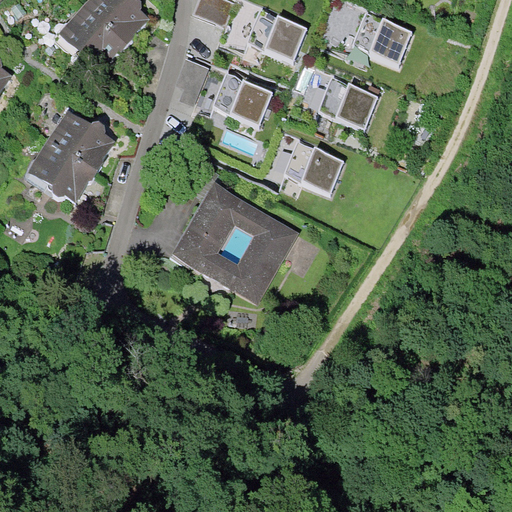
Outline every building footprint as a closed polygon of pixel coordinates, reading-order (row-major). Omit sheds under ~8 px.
[(124,0),(99,0),(66,36),(110,76),(155,28),(124,0)] [(302,0),(260,0),(244,48),(306,70),(328,9),(302,0)] [(372,48),(403,60),(414,30),(383,18),(372,48)] [(230,64),(203,141),(265,162),(291,85),(230,64)] [(0,103),(14,84),(0,74),(0,103)] [(341,113),(369,125),(382,96),(355,83),(341,113)] [(73,118),(32,176),(78,209),(119,151),(73,118)] [(304,178),(337,190),(348,159),(315,147),(304,178)] [(291,237),(215,192),(174,258),(251,304),(291,237)]
